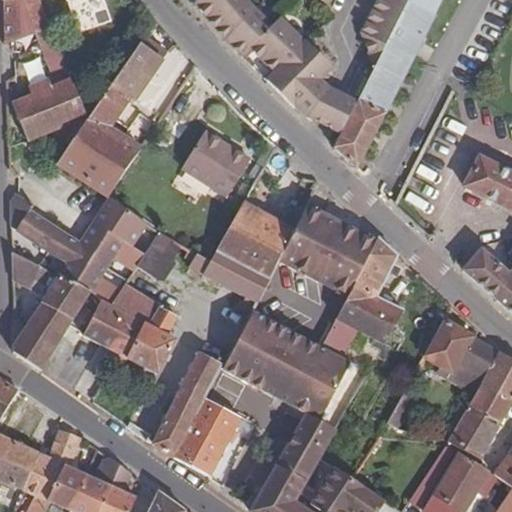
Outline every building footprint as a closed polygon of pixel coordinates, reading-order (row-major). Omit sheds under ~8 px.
[(37,0),(8,0),(1,3),(2,46),(50,28),(37,0)] [(265,23),(245,0),(197,0),(195,3),(226,40),(239,53),(246,46),(271,71),(263,78),(293,107),(295,105),(306,116),(325,126),(343,138),(360,107),(341,94),(313,79),(317,74),(314,72),(322,64),(298,39),(296,41),(272,16),(265,23)] [(378,0),(360,35),(374,72),(409,3),(410,0),(378,0)] [(410,0),(409,3),(436,19),(445,0),(410,0)] [(436,19),(409,3),(374,72),(360,107),(343,138),(336,153),(358,175),(436,19)] [(87,118),(70,144),(57,163),(108,196),(161,119),(135,100),(160,63),(138,47),(87,118)] [(70,144),(87,118),(67,70),(27,87),(30,95),(11,103),(29,144),(59,130),(70,144)] [(248,160),(203,133),(180,169),(225,197),(248,160)] [(511,174),(478,157),(463,186),(511,212),(511,174)] [(387,182),(380,194),(392,206),(401,190),(387,182)] [(159,231),(128,210),(111,235),(101,228),(105,222),(97,217),(79,244),(42,220),(44,212),(28,204),(16,195),(9,202),(11,229),(66,265),(58,276),(88,292),(100,300),(110,305),(124,284),(135,268),(159,231)] [(110,197),(97,217),(105,222),(101,228),(111,235),(128,210),(110,197)] [(294,230),(242,202),(215,253),(268,282),(279,260),(294,230)] [(359,233),(306,206),(294,230),(279,260),(333,287),(349,294),(375,241),(359,233)] [(172,262),(183,245),(159,231),(135,268),(154,280),(156,277),(164,281),(176,265),(172,262)] [(395,254),(377,237),(375,241),(349,294),(323,347),(322,350),(339,358),(349,338),(352,331),(381,345),(400,311),(375,298),(395,254)] [(511,242),(498,269),(470,255),(460,273),(511,318),(511,242)] [(40,371),(41,369),(88,292),(58,276),(57,277),(12,253),(13,281),(44,298),(15,342),(9,351),(40,371)] [(215,253),(211,260),(203,275),(244,297),(238,309),(248,314),(250,311),(256,299),(259,300),(268,282),(215,253)] [(110,305),(143,323),(125,358),(126,359),(156,374),(173,340),(167,336),(175,321),(173,316),(157,308),(159,306),(124,284),(110,305)] [(444,319),(453,310),(439,297),(431,312),(443,321),(444,319)] [(125,358),(143,323),(110,305),(100,300),(83,335),(99,344),(117,354),(125,358)] [(318,458),(366,372),(359,368),(339,358),(322,350),(323,347),(308,339),(250,311),(248,314),(221,365),(220,369),(278,398),(294,406),(304,411),(251,511),(298,511),(290,505),(295,497),(318,458)] [(473,396),(497,352),(474,338),(475,337),(444,319),(443,321),(421,360),(446,374),(443,379),(473,396)] [(377,352),(381,345),(352,331),(349,338),(377,352)] [(511,360),(497,352),(473,396),(467,407),(497,424),(511,398),(511,360)] [(117,354),(110,366),(119,371),(126,359),(125,358),(117,354)] [(200,354),(154,444),(173,457),(204,399),(220,369),(221,365),(200,354)] [(364,360),(359,368),(366,372),(371,363),(364,360)] [(0,421),(17,393),(0,380),(0,421)] [(411,399),(402,394),(386,425),(395,429),(411,399)] [(173,457),(206,475),(237,418),(204,399),(173,457)] [(497,424),(467,407),(447,442),(478,459),(497,424)] [(43,511),(48,503),(63,467),(69,468),(81,441),(57,432),(46,458),(24,447),(0,435),(0,483),(34,498),(27,511),(43,511)] [(432,481),(452,452),(444,447),(425,476),(432,481)] [(427,511),(462,511),(488,471),(457,455),(424,510),(427,511)] [(511,459),(507,456),(494,475),(511,488),(511,459)] [(68,511),(99,511),(110,487),(69,468),(63,467),(48,503),(68,511)] [(311,507),(318,511),(374,511),(382,501),(370,491),(355,481),(336,469),(311,507)] [(374,485),(358,475),(355,481),(370,491),(374,485)] [(129,511),(136,499),(110,487),(99,511),(129,511)] [(184,511),(157,493),(148,511),(184,511)] [(511,511),(511,496),(501,511),(511,511)]
